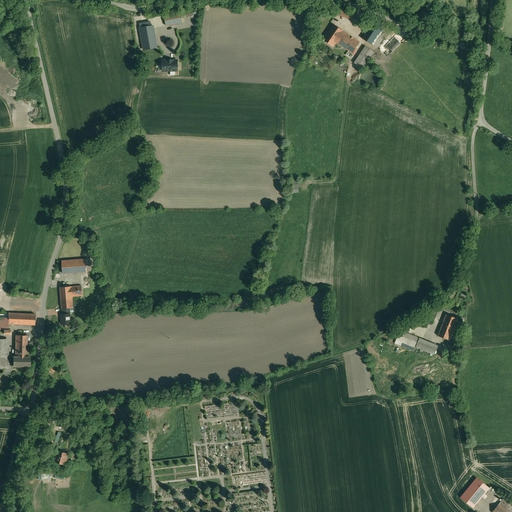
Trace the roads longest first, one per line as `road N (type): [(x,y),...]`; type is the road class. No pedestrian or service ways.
road 1 (unclassified): [(27,412),(66,201),(25,0)]
road 2 (unclassified): [(95,0),(137,8),(221,0)]
